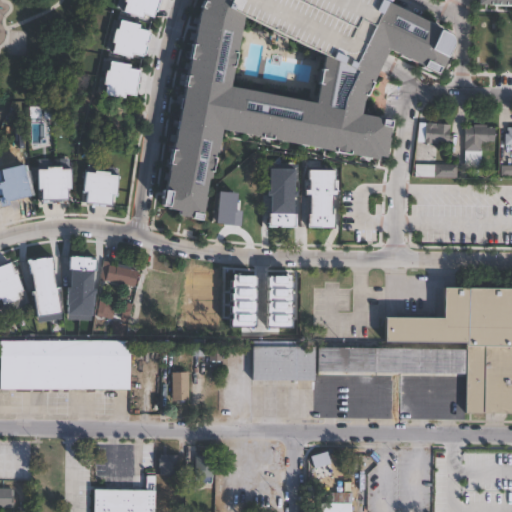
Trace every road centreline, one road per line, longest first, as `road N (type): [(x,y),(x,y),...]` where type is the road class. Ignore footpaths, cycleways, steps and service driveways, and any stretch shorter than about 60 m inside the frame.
road 1 (residential): [(511,261),(209,254),(84,224),(0,241)]
road 2 (residential): [(511,430),(0,427)]
road 3 (residential): [(188,0),(137,238)]
road 4 (residential): [(396,261),(411,82)]
